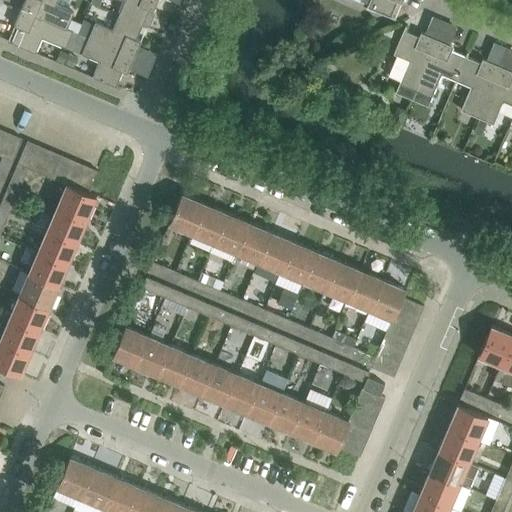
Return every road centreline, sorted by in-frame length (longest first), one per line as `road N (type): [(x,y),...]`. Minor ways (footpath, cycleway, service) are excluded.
road 1 (residential): [(463,270),(161,140)]
road 2 (residential): [(51,402),(161,140)]
road 3 (residential): [(303,511),(51,402)]
road 4 (residential): [(362,511),(463,270)]
road 5 (residential): [(140,130),(0,70)]
road 6 (residential): [(140,130),(195,0)]
